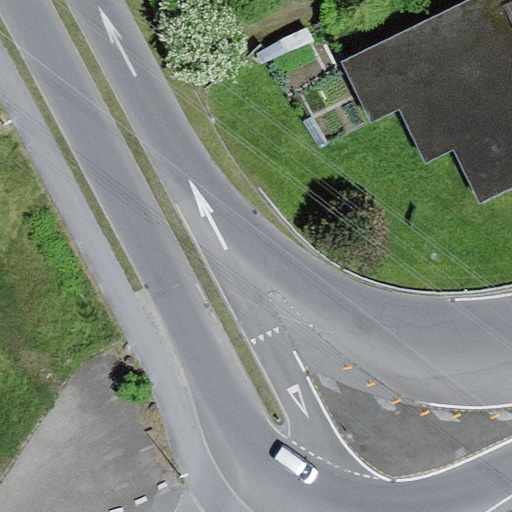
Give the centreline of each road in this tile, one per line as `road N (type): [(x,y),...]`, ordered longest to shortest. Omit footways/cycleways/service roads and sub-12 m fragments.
road 1 (tertiary): [(22,0),(177,288),(244,443),(267,473),(307,499)]
road 2 (tertiary): [(244,275),(93,0)]
road 3 (motorway): [(511,338),(445,345),(359,327),(244,275)]
road 4 (tertiary): [(307,499),(317,477),(317,441),(244,275)]
